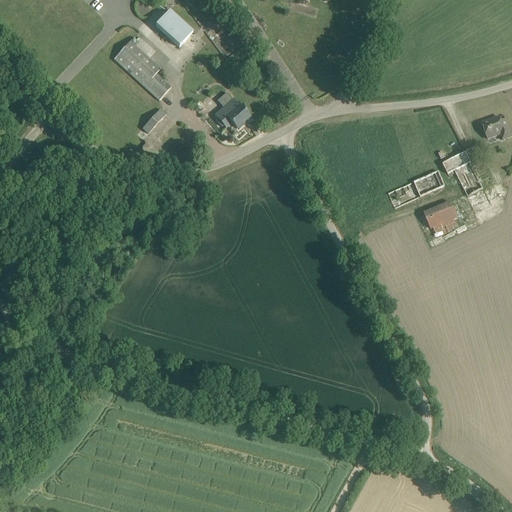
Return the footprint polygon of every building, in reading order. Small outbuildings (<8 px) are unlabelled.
[(156,27),(179,47),(192,32),(170,11),(156,27)] [(160,70),(130,43),(114,60),(159,101),(171,88),(156,75),(160,70)] [(219,121),(214,124),(220,131),(224,127),(226,129),(232,124),(237,129),(238,128),(240,129),(244,126),(243,124),(250,118),(246,113),(249,110),(244,104),(239,108),(227,93),(221,99),(218,102),(223,109),(215,116),(219,121)] [(166,115),(160,110),(142,130),(142,129),(137,135),(144,140),(148,135),(148,134),(166,115)] [(511,138),(509,130),(506,121),(501,122),(499,118),(482,124),(488,140),(501,135),(503,141),(511,138)] [(483,164),(479,157),(474,148),(442,165),(448,175),(454,171),(468,197),(495,183),(488,170),(476,177),(473,170),(483,164)] [(445,187),(442,181),(438,172),(388,195),(395,209),(445,187)] [(211,186),(202,187),(200,188),(202,195),(212,193),(211,186)] [(435,238),(461,227),(451,203),(417,216),(424,235),(432,232),(435,238)]
